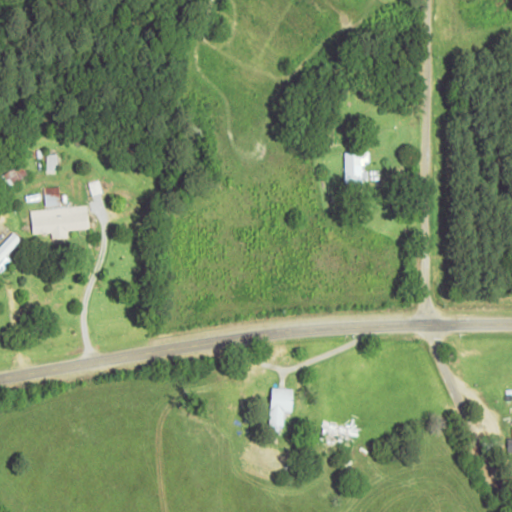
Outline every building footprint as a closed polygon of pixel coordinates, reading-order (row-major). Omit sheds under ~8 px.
[(345,152),(346,182),(370,181),(369,170),(368,170),(367,151),(345,152)] [(47,171),(58,170),(58,154),(47,154),(47,171)] [(90,228),(88,204),(61,206),(59,186),(44,187),(46,209),(31,210),(33,234),(51,232),(52,238),(67,237),(67,230),(90,228)] [(0,245),(0,273),(11,261),(6,256),(21,239),(13,232),(0,245)] [(292,412),(293,388),(272,387),(270,425),(284,426),(284,411),(292,412)] [(321,437),(328,439),(329,433),(351,437),(353,428),(324,422),(321,437)]
